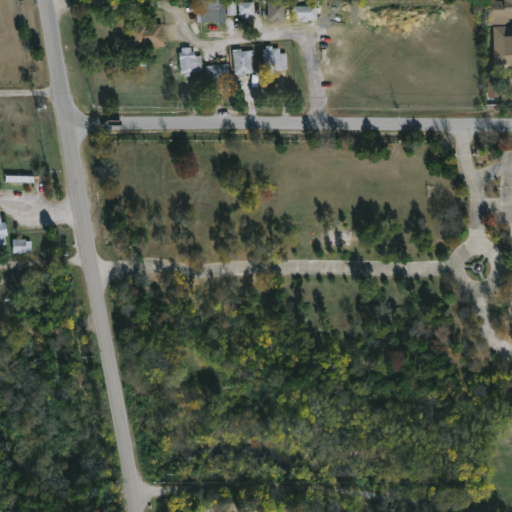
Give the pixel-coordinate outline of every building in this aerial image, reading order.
[(225,21),(197,21),(197,12),(201,12),(201,0),(227,0),(227,18),(225,18),(225,21)] [(286,0),(275,0),(267,0),(268,21),(287,20),(286,0)] [(502,0),(502,20),(487,20),(487,0),(502,0)] [(239,2),(239,17),(254,16),(253,2),(239,2)] [(309,18),(309,21),(302,21),(302,18),(293,18),(293,5),(317,5),(317,18),(309,18)] [(165,23),(168,44),(153,46),(153,48),(129,51),(127,25),(149,22),(149,24),(165,23)] [(511,64),(495,65),(494,25),(511,25),(511,64)] [(273,45),(273,48),(281,48),(281,53),(288,52),(289,68),(276,69),(276,74),(269,74),(269,70),(265,71),(263,48),(267,48),(267,45),(273,45)] [(192,46),(192,50),(195,50),(195,55),(202,54),(203,71),(191,72),(192,76),(185,76),(185,73),(181,73),(180,51),(182,51),(182,47),(192,46)] [(242,48),(243,50),(251,50),(252,55),(257,54),(259,70),(244,73),(245,76),(240,76),(240,73),(235,73),(234,51),(238,51),(238,48),(242,48)] [(206,65),(207,78),(228,78),(228,64),(206,65)] [(0,216),(1,221),(5,220),(8,234),(4,235),(6,242),(0,243),(0,216)] [(31,239),(12,239),(12,252),(31,252),(31,239)]
